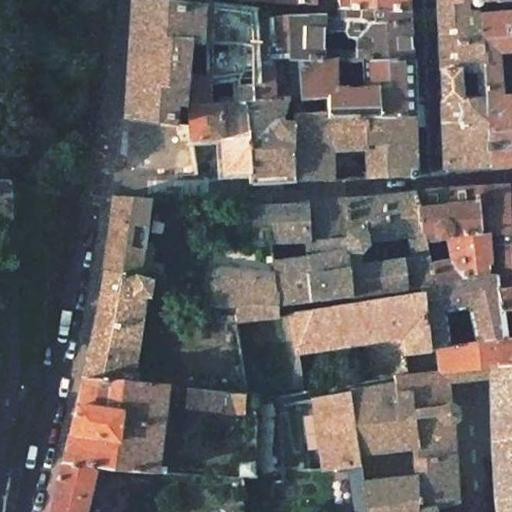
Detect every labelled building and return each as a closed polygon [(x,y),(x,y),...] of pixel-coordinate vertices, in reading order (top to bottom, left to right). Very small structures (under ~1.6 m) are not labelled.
[(152,0),(131,0),(124,118),(174,125),(174,106),(183,105),(184,75),(186,76),(188,44),(211,45),(209,9),(165,3),(165,1),(152,0)] [(314,2),(300,4),(313,10),(338,11),(407,12),(406,0),(335,0),(336,2),(327,2),(314,2)] [(511,0),(506,0),(481,2),(482,15),(511,13),(511,0)] [(465,4),(466,16),(482,15),(481,2),(465,4)] [(490,167),(482,15),(466,16),(465,4),(437,6),(443,168),(490,167)] [(222,156),(224,174),(248,174),(250,174),(253,102),(255,101),(247,14),(209,9),(211,45),(212,80),(212,81),(238,76),(236,84),(237,101),(219,103),(219,104),(222,139),(222,156)] [(511,166),(511,13),(482,15),(490,167),(511,166)] [(247,14),(255,101),(274,100),(268,58),(270,58),(268,20),(269,20),(269,15),(247,14)] [(407,22),(321,18),(289,18),(269,20),(268,20),(270,58),(287,57),(286,60),(294,60),(335,62),(361,62),(410,62),(407,22)] [(294,60),(300,99),(307,100),(328,102),(326,115),(325,117),(412,116),(410,62),(361,62),(362,91),(350,92),(344,90),(336,90),(335,62),(294,60)] [(186,76),(184,75),(183,105),(186,105),(186,106),(212,104),(212,81),(212,80),(186,76)] [(248,174),(249,184),(251,184),(283,182),(293,181),(294,124),(280,123),(287,99),(274,100),(255,101),(253,102),(250,174),(248,174)] [(294,124),(293,181),(332,181),(366,179),(384,178),(415,177),(412,116),(325,117),(326,115),(306,112),(307,100),(300,99),(294,99),(294,124)] [(212,104),(186,106),(189,127),(190,142),(222,139),(219,104),(212,104)] [(224,174),(222,156),(222,139),(190,142),(192,159),(194,175),(224,174)] [(474,190),(484,241),(494,239),(495,247),(511,246),(511,187),(505,188),(474,190)] [(427,265),(431,286),(448,285),(462,282),(462,279),(485,277),(486,277),(485,247),(484,241),(474,190),(413,194),(422,243),(446,240),(451,261),(427,265)] [(307,259),(273,263),(275,293),(276,306),(394,290),(419,288),(418,287),(431,286),(427,265),(422,243),(413,194),(411,194),(385,197),(304,202),(304,206),(306,240),(307,259)] [(113,197),(103,271),(139,279),(150,199),(113,197)] [(270,224),(272,244),(306,240),(304,206),(251,207),(249,207),(252,225),(270,224)] [(500,266),(492,278),(494,279),(502,280),(511,279),(511,246),(495,247),(498,252),(500,266)] [(156,269),(152,284),(196,301),(202,278),(156,269)] [(101,293),(80,382),(82,382),(82,380),(135,383),(136,376),(134,376),(145,297),(148,298),(151,283),(139,279),(103,271),(101,293)] [(448,285),(431,286),(418,287),(419,288),(421,296),(435,349),(450,347),(469,344),(474,344),(504,340),(503,335),(503,322),(500,312),(494,279),(492,278),(486,277),(485,277),(462,279),(462,282),(448,285)] [(511,333),(503,335),(504,340),(511,339),(511,279),(502,280),(494,279),(500,312),(511,311),(511,333)] [(211,285),(208,305),(234,307),(259,309),(258,319),(277,316),(276,306),(275,293),(211,285)] [(286,315),(297,354),(299,353),(401,339),(403,355),(435,350),(435,349),(421,296),(399,299),(286,315)] [(234,307),(236,321),(258,319),(259,309),(234,307)] [(435,350),(438,372),(443,371),(476,369),(490,366),(511,365),(511,339),(504,340),(474,344),(469,344),(450,347),(435,349),(435,350)] [(511,365),(490,366),(492,439),(511,432),(511,365)] [(360,483),(364,511),(433,511),(434,511),(455,504),(453,457),(450,424),(456,420),(456,410),(449,406),(443,371),(438,372),(408,376),(393,378),(394,385),(349,393),(356,454),(360,454),(412,448),(414,477),(364,483),(360,483)] [(62,463),(62,464),(97,467),(131,471),(156,473),(157,467),(167,387),(135,383),(82,380),(82,382),(62,463)] [(188,389),(186,406),(225,410),(225,412),(242,413),(244,394),(188,389)] [(313,398),(325,470),(358,467),(356,454),(349,393),(313,398)] [(494,496),(496,511),(511,511),(511,432),(492,439),(494,496)] [(85,511),(97,467),(62,464),(62,463),(61,462),(48,511),(85,511)] [(257,462),(240,462),(240,476),(245,476),(257,477),(257,462)] [(123,511),(131,471),(97,467),(85,511),(123,511)]
